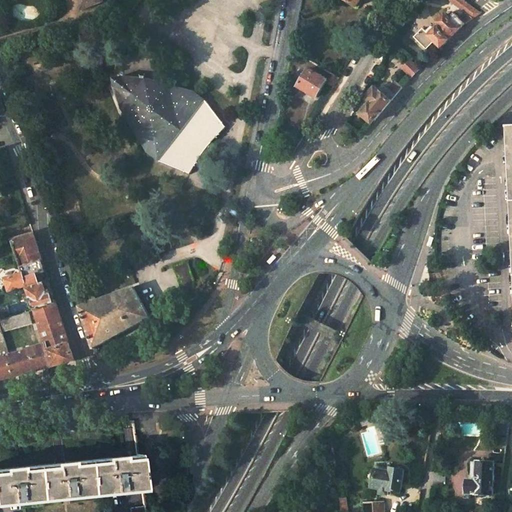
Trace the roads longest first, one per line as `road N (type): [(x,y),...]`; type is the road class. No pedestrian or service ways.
road 1 (secondary): [(511,53),(455,105),(396,178),(216,511)]
road 2 (secondary): [(238,511),(399,200),(448,132),(511,72)]
road 3 (unclassified): [(107,382),(88,370),(0,90)]
road 4 (primary): [(385,307),(445,170),(511,96)]
road 5 (primary): [(224,336),(210,355),(145,386),(0,403)]
road 6 (primary): [(0,419),(229,396)]
road 7 (unclassified): [(495,16),(344,166)]
road 8 (primary): [(511,29),(432,99),(371,174)]
road 9 (unclassified): [(293,0),(261,185)]
road 10 (primary): [(339,390),(511,389)]
road 11 (residential): [(406,0),(320,138)]
road 12 (unclassified): [(262,192),(248,203),(224,336)]
road 13 (secondary): [(254,511),(339,390)]
road 14 (primary): [(511,376),(457,356),(385,307)]
road 15 (unclassified): [(371,174),(278,224),(267,218),(262,192)]
road 16 (residential): [(224,336),(167,365),(107,382)]
road 17 (secondary): [(229,396),(182,511)]
